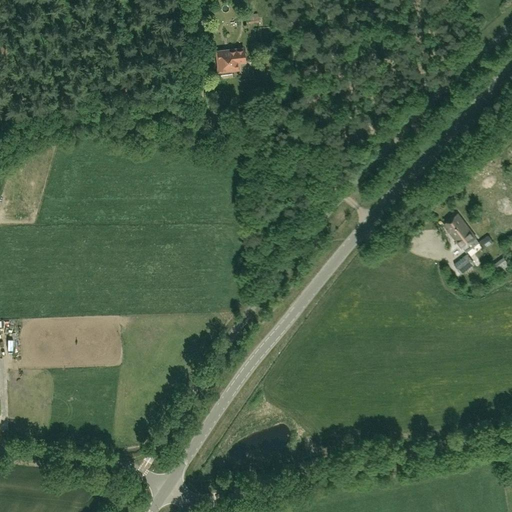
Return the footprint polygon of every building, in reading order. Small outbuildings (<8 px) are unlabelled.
[(257,12),(245,14),(246,23),(258,22),(257,12)] [(243,49),(235,50),(217,52),(220,70),(232,68),(232,70),(240,69),(239,62),(245,61),(243,49)] [(476,237),(458,213),(444,224),(462,247),(476,237)] [(479,241),(483,248),(493,241),(488,235),(479,241)] [(461,272),(473,263),(466,253),(454,262),(461,272)] [(504,256),(493,264),(499,271),(509,264),(504,256)]
